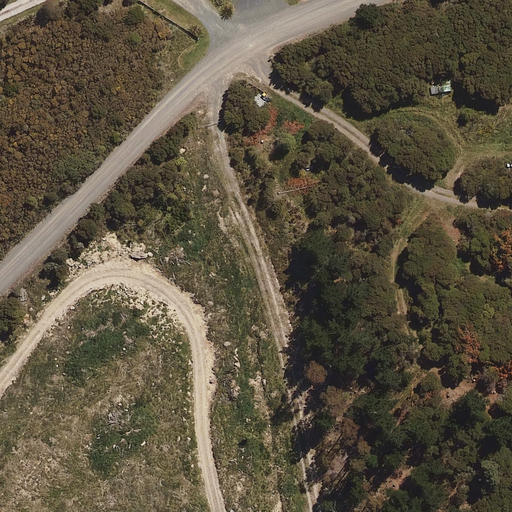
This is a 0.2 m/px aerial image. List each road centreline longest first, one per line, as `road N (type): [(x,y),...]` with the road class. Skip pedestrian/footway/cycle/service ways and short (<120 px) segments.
road 1 (tertiary): [(0,287),(148,126),(259,37),(347,0)]
road 2 (track): [(322,511),(280,308),(204,81)]
road 3 (track): [(218,511),(200,356),(186,311),(162,290),(137,279),(99,278),(72,289),(0,377)]
